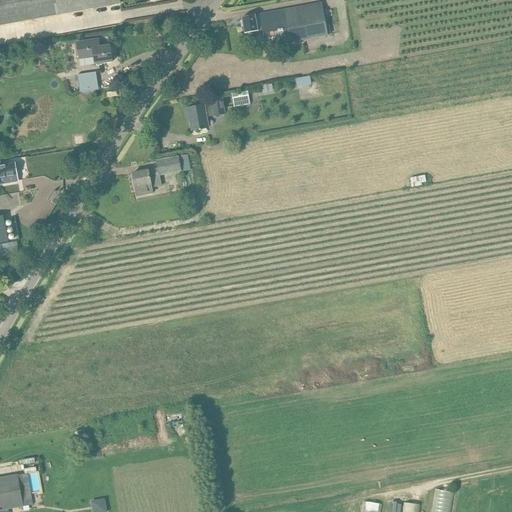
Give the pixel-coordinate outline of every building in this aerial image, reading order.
[(0,0),(0,25),(121,3),(120,0),(0,0)] [(301,13),(300,7),(259,14),(259,15),(255,15),(241,18),(242,21),(240,21),(241,27),(243,26),(244,33),(258,31),(258,30),(262,30),(263,34),(278,31),(278,32),(283,31),(283,30),(288,29),(290,42),(327,35),(323,9),(301,13)] [(78,59),(93,57),(94,64),(112,61),(110,45),(99,47),(98,39),(76,42),(78,59)] [(95,72),(76,75),(79,93),(98,90),(95,72)] [(298,86),(312,83),(310,75),(296,79),(298,86)] [(268,85),(268,84),(261,85),(263,93),(273,92),(272,84),(268,85)] [(248,90),(232,93),(234,106),(250,104),(248,90)] [(212,104),(204,106),(204,105),(185,108),(187,118),(190,118),(191,122),(190,122),(191,130),(208,127),(206,117),(225,114),(222,95),(211,97),(212,104)] [(23,106),(24,114),(32,112),(31,104),(23,106)] [(59,111),(50,113),(53,137),(64,135),(63,129),(80,126),(78,115),(70,116),(69,110),(59,111)] [(136,196),(153,193),(152,188),(161,186),(159,176),(190,170),(187,154),(156,160),(157,168),(132,173),(136,196)] [(6,166),(0,166),(0,184),(18,182),(15,164),(6,166)] [(424,175),(410,178),(412,187),(422,185),(421,183),(426,182),(424,175)] [(0,243),(8,242),(3,216),(0,216),(0,243)] [(27,472),(18,474),(0,477),(0,510),(0,511),(38,504),(35,485),(30,486),(27,472)] [(434,489),(430,511),(448,511),(451,491),(434,489)] [(362,501),(360,511),(379,511),(380,503),(362,501)] [(402,502),(401,511),(418,511),(419,504),(402,502)]
